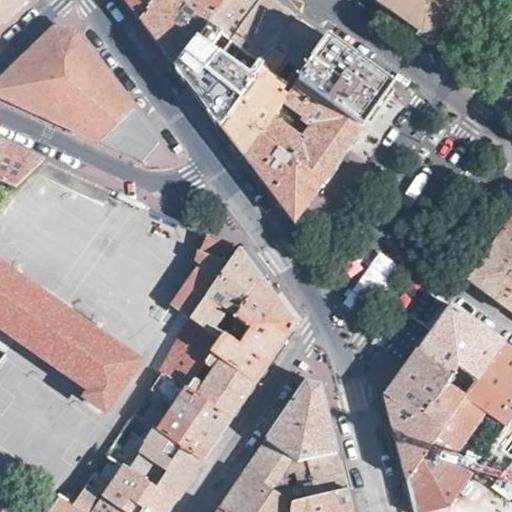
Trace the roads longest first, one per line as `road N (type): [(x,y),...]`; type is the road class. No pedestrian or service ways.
road 1 (residential): [(316,0),(511,140)]
road 2 (residential): [(190,511),(327,315)]
road 3 (residential): [(0,110),(148,179),(193,177),(209,165)]
road 4 (residential): [(511,330),(431,271),(380,338),(343,354)]
road 5 (tertiary): [(209,165),(92,0)]
road 6 (tertiary): [(327,315),(209,165)]
road 7 (tertiary): [(386,511),(343,354)]
